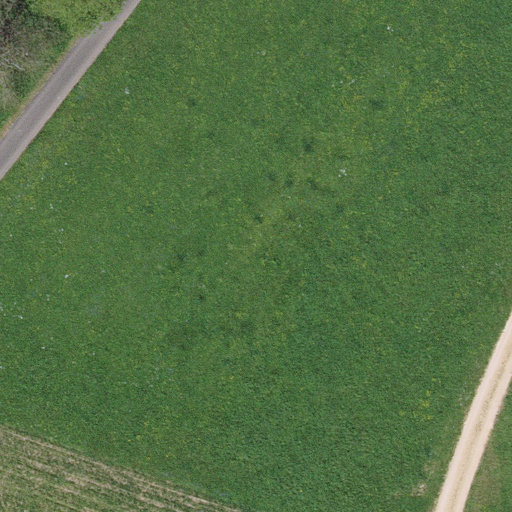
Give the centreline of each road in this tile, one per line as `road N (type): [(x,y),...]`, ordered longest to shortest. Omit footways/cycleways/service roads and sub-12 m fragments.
road 1 (residential): [(132,0),(0,165)]
road 2 (track): [(455,511),(511,363)]
